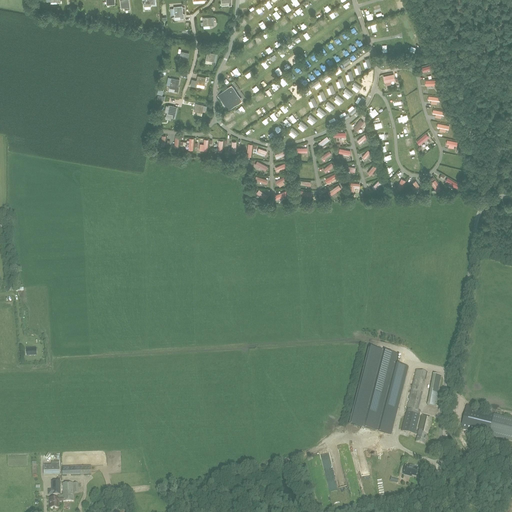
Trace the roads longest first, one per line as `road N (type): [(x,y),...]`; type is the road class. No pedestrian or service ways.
road 1 (unclassified): [(511,196),(491,199),(477,216),(426,511)]
road 2 (track): [(487,202),(459,93),(419,0)]
